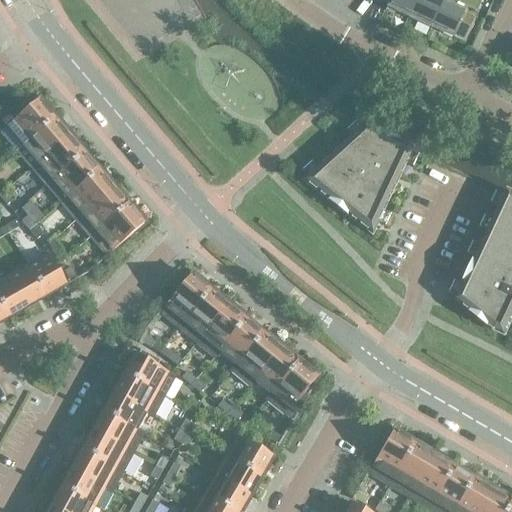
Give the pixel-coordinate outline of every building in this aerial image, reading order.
[(408,18),(416,0),(378,0),(387,4),(386,8),(408,18)] [(430,28),(442,2),(437,0),(416,0),(408,18),(430,28)] [(465,13),(442,2),(430,28),(453,39),(465,13)] [(0,134),(16,152),(54,120),(47,112),(51,110),(40,97),(27,108),(29,109),(20,117),(17,114),(0,123),(0,134)] [(30,169),(72,134),(63,124),(60,127),(54,120),(16,152),(16,153),(23,148),(35,163),(29,168),(30,169)] [(371,233),(409,151),(410,148),(396,142),(397,142),(375,132),(364,127),(361,129),(355,122),(345,131),(352,138),(317,169),(310,162),(301,171),(307,178),(304,181),(328,200),(327,200),(346,215),(347,215),(371,233)] [(45,187),(83,154),(77,147),(80,144),(72,134),(30,169),(45,187)] [(60,204),(98,171),(83,154),(45,187),(60,204)] [(74,221),(116,186),(107,176),(104,179),(98,171),(60,204),(74,221)] [(89,239),(127,206),(121,199),(125,196),(116,186),(74,221),(89,239)] [(12,201),(4,192),(0,195),(0,199),(6,206),(12,201)] [(511,194),(509,193),(507,196),(476,263),(476,262),(466,284),(458,302),(472,313),(490,327),(496,332),(505,336),(511,322),(511,305),(511,304),(511,194)] [(135,234),(148,223),(137,211),(134,214),(127,206),(89,239),(105,257),(134,232),(135,234)] [(20,222),(28,231),(34,226),(26,217),(20,222)] [(17,228),(13,222),(3,228),(7,234),(17,228)] [(42,235),(34,226),(28,231),(36,240),(42,235)] [(54,255),(60,251),(54,241),(48,245),(54,255)] [(65,286),(47,254),(27,266),(45,297),(65,286)] [(45,297),(27,266),(8,277),(26,308),(45,297)] [(69,282),(76,278),(70,268),(63,272),(69,282)] [(177,330),(209,291),(201,285),(204,281),(191,271),(181,284),(183,285),(158,315),(177,330)] [(26,308),(8,277),(0,281),(0,306),(7,319),(26,308)] [(195,344),(229,302),(219,294),(216,297),(209,291),(177,330),(195,344)] [(213,359),(244,320),(237,314),(240,310),(229,302),(195,344),(213,359)] [(230,373),(262,334),(244,320),(213,359),(214,360),(219,354),(234,366),(229,372),(230,373)] [(248,387),(283,345),(272,337),(270,340),(262,334),(230,373),(248,387)] [(150,349),(154,342),(144,336),(140,343),(150,349)] [(266,402),(297,363),(290,357),(293,353),(283,345),(248,387),(249,389),(254,382),(270,395),(265,401),(266,402)] [(126,367),(122,375),(164,397),(174,378),(130,353),(123,365),(126,367)] [(171,353),(166,359),(175,367),(180,361),(171,353)] [(310,389),(321,376),(308,365),(305,369),(297,363),(266,402),(285,417),(289,411),(295,415),(305,400),(301,397),(309,387),(310,389)] [(195,380),(186,373),(181,379),(190,386),(195,380)] [(164,397),(122,375),(118,383),(115,381),(109,392),(154,416),(164,397)] [(204,388),(195,380),(190,386),(200,394),(204,388)] [(154,416),(109,392),(103,403),(106,405),(101,413),(143,436),(144,434),(137,430),(146,414),(153,418),(154,416)] [(199,404),(193,400),(187,411),(194,414),(199,404)] [(227,416),(231,410),(222,402),(217,408),(227,416)] [(241,415),(231,410),(227,416),(237,422),(241,415)] [(143,436),(101,413),(97,420),(94,419),(88,430),(132,455),(143,436)] [(186,435),(192,424),(185,420),(179,431),(186,435)] [(192,438),(198,428),(192,424),(186,435),(192,438)] [(388,488),(413,444),(405,439),(407,436),(393,427),(384,441),(386,443),(367,475),(388,488)] [(132,455),(88,430),(82,441),(85,443),(80,451),(122,473),(132,455)] [(180,445),(186,435),(179,431),(173,441),(180,445)] [(267,439),(277,445),(281,438),(271,432),(267,439)] [(186,449),(192,438),(186,435),(180,445),(186,449)] [(237,438),(225,458),(259,478),(264,470),(266,471),(274,459),(237,438)] [(407,499),(435,452),(424,445),(421,449),(413,444),(388,488),(407,499)] [(122,473),(80,451),(76,458),(73,457),(67,468),(112,492),(122,473)] [(427,511),(452,467),(444,463),(446,459),(435,452),(407,499),(427,511)] [(168,460),(161,457),(155,467),(162,471),(168,460)] [(259,478),(225,458),(215,475),(208,471),(207,472),(251,498),(257,487),(255,485),(259,478)] [(173,464),(167,474),(174,478),(180,467),(173,464)] [(156,481),(162,471),(155,467),(149,477),(156,481)] [(429,511),(452,511),(472,479),(452,467),(427,511),(429,511)] [(112,492),(67,468),(61,479),(64,481),(60,488),(94,507),(104,490),(111,494),(112,492)] [(251,498),(207,472),(196,491),(232,511),(238,511),(242,507),(245,509),(251,498)] [(168,488),(174,478),(167,474),(161,484),(168,488)] [(479,511),(494,487),(483,480),(480,484),(472,479),(452,511),(479,511)] [(505,511),(511,502),(503,497),(505,493),(494,487),(479,511),(505,511)] [(91,511),(94,507),(60,488),(55,496),(52,495),(46,506),(57,511),(91,511)] [(189,511),(232,511),(196,491),(185,510),(189,511)] [(358,492),(354,499),(364,505),(368,498),(358,492)] [(140,494),(134,505),(140,508),(146,498),(140,494)] [(146,511),(154,511),(158,505),(152,501),(146,511)] [(363,511),(347,503),(341,511),(363,511)]
